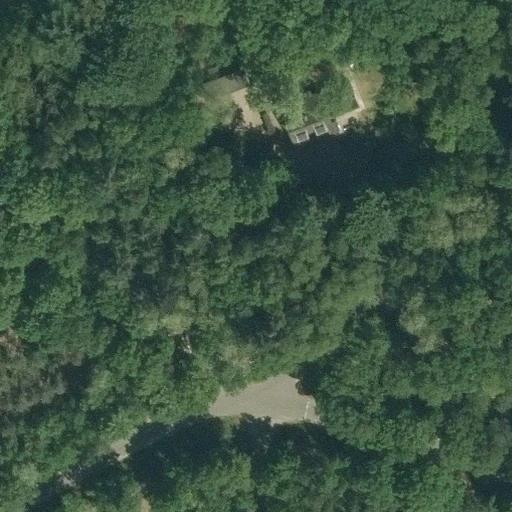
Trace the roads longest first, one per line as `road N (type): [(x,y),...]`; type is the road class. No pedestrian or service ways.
road 1 (unclassified): [(266,399),(292,362),(511,225)]
road 2 (unclassified): [(223,401),(207,348),(0,238)]
road 3 (unclassified): [(511,476),(266,399)]
road 4 (unclassified): [(7,511),(223,401)]
